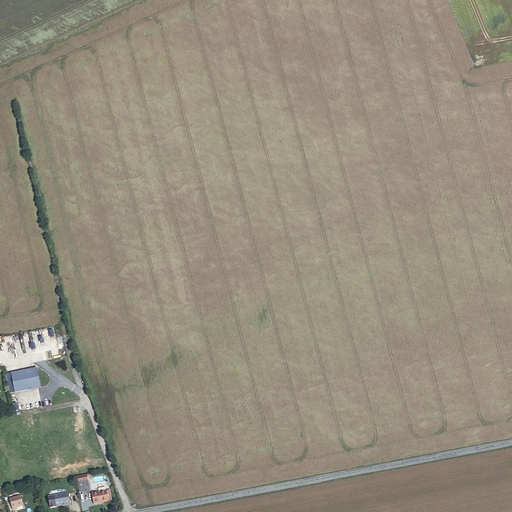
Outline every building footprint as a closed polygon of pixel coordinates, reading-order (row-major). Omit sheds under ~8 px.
[(43,383),(40,366),(15,370),(19,387),(43,383)] [(89,475),(79,477),(80,483),(90,481),(89,475)] [(109,490),(94,493),(96,504),(111,501),(109,490)] [(71,493),(52,497),(54,508),(59,508),(59,506),(68,505),(68,506),(73,505),(71,493)] [(21,497),(10,500),(14,511),(18,510),(18,509),(24,507),(21,497)]
